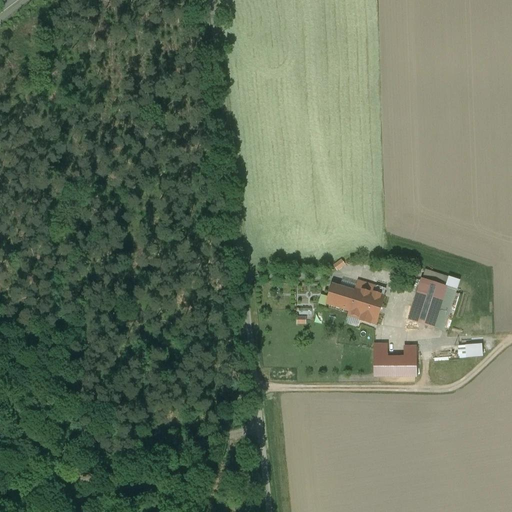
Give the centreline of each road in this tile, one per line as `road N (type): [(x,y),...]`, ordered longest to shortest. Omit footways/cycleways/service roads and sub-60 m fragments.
road 1 (unclassified): [(209,0),(266,511)]
road 2 (track): [(257,429),(0,507)]
